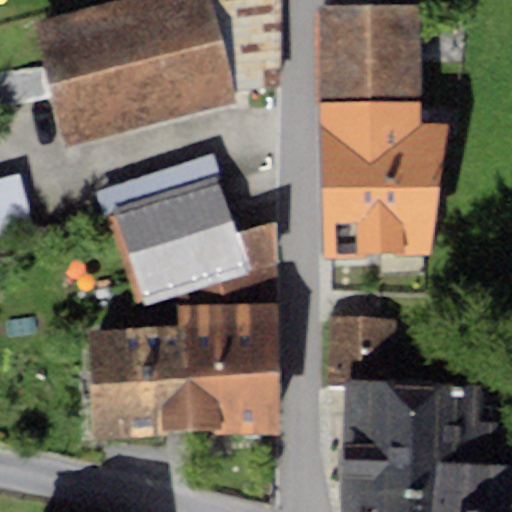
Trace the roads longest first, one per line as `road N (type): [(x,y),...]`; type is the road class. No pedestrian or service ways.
road 1 (residential): [(314,511),(302,0)]
road 2 (residential): [(165,511),(0,466)]
